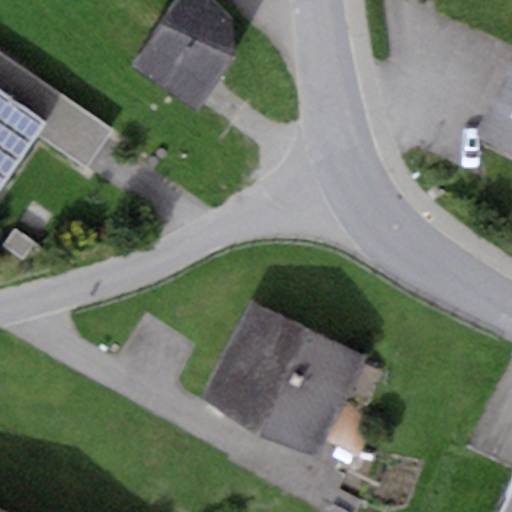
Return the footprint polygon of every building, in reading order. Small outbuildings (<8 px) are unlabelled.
[(233,21),(211,0),(177,0),(134,66),(197,110),(236,60),(233,21)] [(115,131),(0,52),(0,190),(38,135),(88,169),(115,131)] [(511,52),(473,134),(511,152),(511,52)] [(365,357),(253,301),(203,399),(314,456),(365,357)] [(511,511),(511,492),(502,511),(511,511)]
